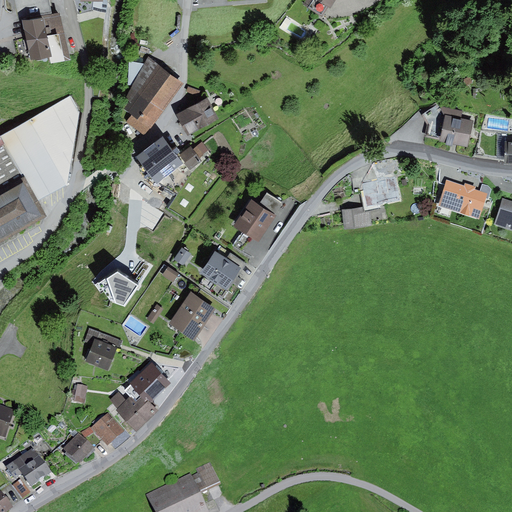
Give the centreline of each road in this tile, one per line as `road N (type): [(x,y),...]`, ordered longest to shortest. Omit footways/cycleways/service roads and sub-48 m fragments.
road 1 (residential): [(511,170),(411,148),(352,164),(316,198),(155,422),(119,455),(24,511)]
road 2 (track): [(234,511),(287,483),(320,477),(383,490),(422,511)]
road 3 (residential): [(116,168),(183,93),(188,0)]
road 4 (residential): [(74,188),(88,84),(67,0)]
